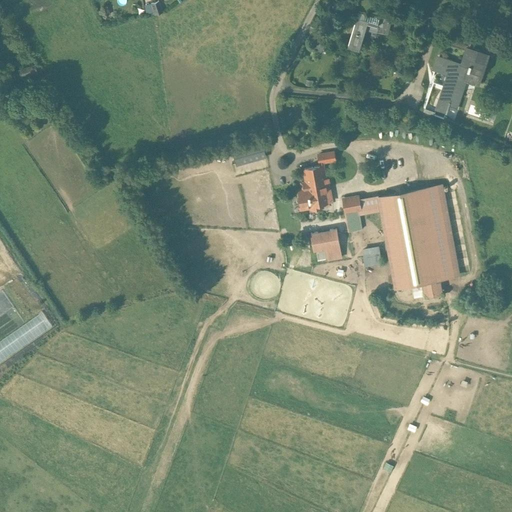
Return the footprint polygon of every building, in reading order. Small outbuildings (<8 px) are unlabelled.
[(159,1),(151,3),(155,15),(162,13),(159,1)] [(380,17),(367,13),(365,18),(357,16),(356,19),(349,43),(360,47),(365,29),(386,33),(388,21),(396,23),(398,12),(391,11),(392,8),(382,6),(380,17)] [(417,18),(410,16),(408,24),(415,26),(417,18)] [(429,23),(424,36),(436,40),(441,27),(429,23)] [(340,33),(328,29),(326,36),(338,40),(340,33)] [(440,56),(436,68),(448,72),(437,107),(448,110),(450,106),(458,108),(461,96),(455,94),(461,77),(477,82),(487,53),(473,49),(472,52),(465,50),(461,63),(440,56)] [(35,66),(18,70),(20,78),(37,73),(35,66)] [(264,142),(233,150),(237,164),(267,156),(264,142)] [(334,151),(319,154),(320,162),(335,159),(334,151)] [(322,165),(304,168),(307,182),(303,183),(304,189),(299,190),(301,201),(299,202),(300,209),(307,208),(307,206),(312,205),(313,209),(321,208),(320,203),(332,201),(328,178),(325,179),(322,165)] [(442,184),(423,187),(421,188),(438,280),(458,276),(442,184)] [(421,188),(379,195),(381,210),(395,288),(438,280),(421,188)] [(379,195),(359,199),(361,209),(358,209),(359,214),(381,210),(379,195)] [(358,196),(343,199),(346,212),(358,209),(361,209),(359,199),(358,196)] [(358,209),(346,212),(349,232),(362,229),(359,214),(358,209)] [(336,228),(311,233),(314,250),(326,247),(339,245),(336,228)] [(339,245),(326,247),(328,259),(342,257),(339,245)] [(379,248),(363,250),(363,257),(380,254),(379,248)] [(380,254),(363,257),(365,265),(381,262),(380,254)] [(440,283),(423,286),(426,298),(442,295),(440,283)] [(0,360),(43,333),(41,329),(36,332),(31,324),(0,343),(0,360)]
